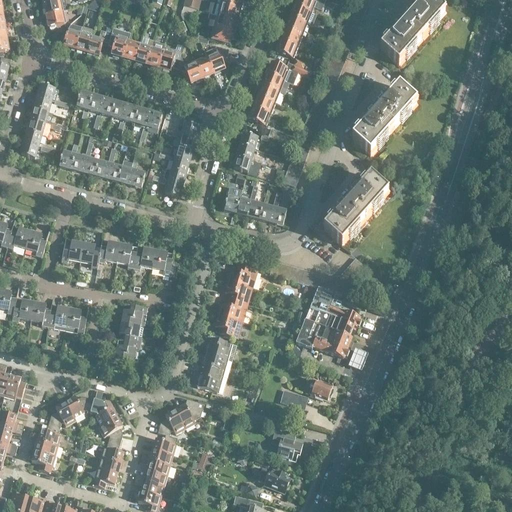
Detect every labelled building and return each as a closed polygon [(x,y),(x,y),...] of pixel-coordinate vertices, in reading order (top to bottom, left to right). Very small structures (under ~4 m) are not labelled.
[(165,0),(164,7),(170,9),(172,0),(165,0)] [(196,0),(184,0),(183,8),(185,8),(196,11),(198,12),(201,1),(196,0)] [(218,0),(217,5),(241,11),(243,0),(218,0)] [(295,3),(293,7),(295,8),(312,15),(314,9),(321,12),(326,0),(310,0),(310,1),(307,0),(297,0),(297,2),(295,3)] [(359,0),(356,0),(354,5),(367,9),(370,3),(359,0)] [(427,0),(404,25),(422,42),(446,16),(437,9),(440,6),(432,0),(430,0),(429,2),(427,0)] [(64,1),(43,5),(46,17),(61,14),(68,12),(65,1),(64,1)] [(94,2),(88,8),(87,11),(97,14),(99,4),(94,2)] [(214,5),(212,16),(238,23),(241,11),(217,5),(214,5)] [(354,5),(352,10),(365,15),(367,9),(354,5)] [(292,15),(290,19),(307,26),(312,28),(317,17),(312,15),(295,8),(293,7),(291,13),(292,15)] [(182,15),(181,18),(183,22),(189,23),(191,17),(195,18),(196,11),(185,8),(185,9),(182,15)] [(350,16),(363,20),(365,15),(352,10),(350,16)] [(61,14),(46,17),(48,29),(64,26),(61,14)] [(211,16),(210,16),(209,20),(217,23),(215,29),(234,34),(238,23),(212,16),(211,16)] [(363,20),(350,16),(348,21),(360,26),(363,20)] [(287,26),(285,30),(303,37),(307,26),(290,19),(289,21),(287,21),(286,25),(287,26)] [(360,26),(348,21),(345,27),(358,32),(360,26)] [(183,23),(179,25),(182,33),(187,32),(183,23)] [(404,25),(380,52),(381,54),(379,56),(387,64),(390,61),(398,69),(422,42),(404,25)] [(69,29),(68,33),(64,48),(76,51),(82,29),(72,26),(69,29)] [(332,26),(328,35),(336,39),(340,29),(332,26)] [(345,27),(343,32),(356,37),(358,32),(345,27)] [(82,29),(76,51),(87,55),(92,38),(94,32),(82,29)] [(92,38),(87,55),(99,58),(104,43),(109,45),(113,31),(107,29),(106,34),(101,33),(99,40),(92,38)] [(234,34),(215,29),(212,41),(231,47),(234,34)] [(281,37),(279,41),(298,49),(303,37),(285,30),(283,36),(281,37)] [(109,45),(108,47),(114,49),(112,56),(113,56),(113,58),(118,59),(118,58),(124,59),(128,44),(129,42),(128,42),(130,36),(113,31),(109,45)] [(356,37),(343,32),(341,37),(353,43),(356,37)] [(353,43),(341,37),(339,43),(351,49),(353,43)] [(142,39),(135,62),(147,66),(153,43),(154,42),(149,41),(149,39),(143,38),(143,39),(142,39)] [(198,38),(197,43),(208,46),(209,40),(198,38)] [(7,41),(0,41),(0,58),(3,58),(2,54),(9,53),(7,41)] [(278,49),(276,53),(293,60),(298,49),(279,41),(277,47),(278,49)] [(153,43),(147,66),(158,69),(164,49),(165,46),(153,43)] [(339,43),(336,49),(349,54),(351,49),(339,43)] [(128,44),(124,59),(135,62),(140,45),(135,44),(135,46),(128,44)] [(163,52),(158,69),(159,69),(171,72),(172,69),(178,70),(181,61),(181,59),(183,54),(164,49),(163,52)] [(216,51),(205,55),(206,59),(213,75),(225,71),(222,64),(225,63),(223,59),(226,58),(228,52),(216,49),(216,51)] [(349,54),(336,49),(334,55),(347,60),(349,54)] [(347,60),(334,55),(332,60),(344,65),(347,60)] [(202,80),(196,66),(189,68),(188,66),(185,68),(181,59),(178,70),(177,72),(183,74),(185,80),(188,78),(191,85),(202,80)] [(213,75),(206,59),(202,61),(203,63),(196,66),(202,80),(213,75)] [(344,65),(332,60),(330,66),(342,71),(344,65)] [(295,61),(293,67),(307,73),(309,67),(295,61)] [(268,70),(266,76),(284,83),(291,86),(293,87),(298,75),(309,80),(311,74),(307,73),(293,67),(289,65),(287,71),(271,65),(269,70),(268,70)] [(342,71),(330,66),(327,71),(340,76),(342,71)] [(327,71),(325,77),(338,82),(340,76),(327,71)] [(265,82),(262,87),(280,94),(285,96),(286,97),(291,86),(284,83),(266,76),(264,80),(265,82)] [(338,82),(325,77),(323,83),(335,88),(338,82)] [(335,88),(323,83),(320,88),(333,93),(335,88)] [(258,92),(257,96),(258,98),(276,105),(280,107),(285,96),(280,94),(262,87),(261,92),(258,92)] [(41,88),(37,100),(51,104),(55,92),(41,88)] [(333,93),(320,88),(318,94),(331,99),(333,93)] [(399,90),(375,116),(393,132),(417,106),(409,99),(411,96),(403,89),(400,91),(399,90)] [(76,109),(88,112),(92,98),(80,94),(76,109)] [(331,99),(318,94),(316,100),(329,104),(331,99)] [(92,98),(88,112),(99,116),(104,101),(92,98)] [(254,105),(252,109),(271,117),(275,106),(276,105),(258,98),(256,104),(254,105)] [(315,102),(307,98),(304,104),(313,107),(315,102)] [(37,100),(34,111),(48,115),(51,104),(37,100)] [(329,104),(316,100),(315,102),(313,105),(326,110),(329,104)] [(104,101),(99,116),(111,119),(115,105),(104,101)] [(313,107),(304,104),(302,110),(310,114),(311,111),(313,107)] [(115,105),(111,119),(122,122),(127,108),(115,105)] [(326,110),(313,105),(311,111),(324,115),(326,110)] [(127,108),(122,122),(134,126),(138,111),(127,108)] [(250,117),(249,121),(266,128),(271,117),(252,109),(250,115),(250,117)] [(34,111),(31,123),(45,127),(45,126),(48,127),(48,125),(50,126),(53,117),(48,115),(34,111)] [(134,126),(133,129),(140,131),(141,128),(146,129),(150,115),(138,111),(134,126)] [(311,111),(310,114),(309,117),(322,121),(324,115),(311,111)] [(146,129),(145,131),(147,132),(147,133),(157,136),(162,118),(150,115),(146,129)] [(393,132),(375,116),(351,142),(353,144),(351,147),(359,154),(362,151),(370,158),(393,132)] [(322,121),(309,117),(306,123),(320,126),(322,121)] [(31,123),(27,134),(42,138),(47,140),(49,130),(47,129),(48,127),(45,126),(45,127),(31,123)] [(320,126),(306,123),(304,128),(317,132),(320,126)] [(185,127),(182,139),(195,143),(199,131),(185,127)] [(317,132),(304,128),(302,134),(315,138),(317,132)] [(271,130),(268,138),(269,138),(289,145),(291,138),(271,130)] [(27,134),(24,146),(38,150),(42,138),(27,134)] [(315,138),(302,134),(299,140),(313,143),(315,138)] [(244,135),(240,147),(254,151),(257,139),(244,135)] [(182,139),(178,150),(192,154),(195,143),(182,139)] [(313,143),(299,140),(297,145),(311,149),(313,143)] [(311,149),(297,145),(295,151),(308,155),(311,149)] [(38,150),(24,146),(21,157),(35,162),(38,150)] [(240,147),(237,159),(251,162),(254,151),(240,147)] [(173,148),(170,157),(173,158),(172,160),(175,161),(175,162),(189,165),(192,154),(178,150),(173,148)] [(308,155),(295,151),(293,157),(306,161),(308,155)] [(64,155),(60,169),(72,172),(76,158),(64,155)] [(81,160),(76,158),(72,172),(83,175),(87,161),(87,158),(85,157),(86,156),(82,155),(81,160)] [(306,161),(293,157),(291,163),(304,167),(306,161)] [(251,162),(237,159),(234,170),(248,174),(247,176),(257,179),(261,166),(254,164),(251,163),(251,162)] [(87,161),(83,175),(95,178),(99,164),(87,161)] [(189,165),(175,162),(172,173),(186,177),(189,165)] [(122,170),(118,184),(129,187),(133,173),(134,170),(132,169),(133,166),(123,163),(122,170)] [(304,167),(291,163),(289,168),(302,172),(304,167)] [(99,164),(95,178),(106,181),(110,167),(99,164)] [(110,167),(106,181),(118,184),(122,170),(110,167)] [(302,172),(289,168),(287,174),(300,178),(302,172)] [(166,171),(164,181),(166,181),(165,183),(169,184),(182,188),(186,177),(172,173),(166,171)] [(133,173),(129,187),(141,190),(145,176),(133,173)] [(300,178),(287,174),(285,180),(298,184),(300,178)] [(246,178),(238,176),(236,184),(244,186),(246,178)] [(371,180),(347,206),(365,223),(389,196),(381,189),(383,186),(375,179),(372,181),(371,180)] [(285,180),(284,182),(283,186),(296,190),(298,184),(285,180)] [(169,184),(165,196),(179,200),(182,188),(169,184)] [(230,190),(224,212),(236,215),(242,195),(242,194),(230,190)] [(242,195),(236,215),(248,219),(252,204),(247,203),(249,197),(242,195)] [(252,204),(248,219),(260,222),(263,207),(252,204)] [(323,232),(325,234),(323,236),(331,244),(333,241),(341,249),(365,223),(347,206),(323,232)] [(263,207),(260,222),(271,225),(275,210),(263,207)] [(275,210),(271,225),(283,228),(287,213),(275,210)] [(0,224),(0,244),(2,245),(1,249),(7,250),(11,235),(6,233),(8,227),(0,224)] [(11,235),(7,250),(13,252),(14,248),(25,252),(31,234),(19,230),(17,235),(12,233),(11,235)] [(31,234),(25,252),(37,255),(36,259),(42,261),(46,245),(41,243),(43,237),(31,234)] [(70,250),(64,249),(61,264),(68,266),(69,262),(80,264),(84,245),(71,243),(70,250)] [(106,251),(101,250),(98,265),(105,266),(105,263),(116,265),(120,246),(108,244),(106,251)] [(96,248),(84,245),(80,264),(92,266),(91,270),(97,271),(98,265),(100,255),(94,254),(96,248)] [(120,246),(116,265),(128,267),(128,270),(134,271),(138,251),(132,250),(132,248),(120,246)] [(138,251),(134,271),(140,273),(141,269),(152,271),(156,253),(144,250),(143,254),(142,257),(137,256),(138,251)] [(156,253),(152,271),(164,273),(163,277),(170,278),(174,279),(177,265),(172,264),(174,257),(168,256),(168,255),(156,253)] [(355,261),(352,265),(362,274),(365,270),(355,261)] [(274,263),(270,277),(276,279),(280,265),(274,263)] [(280,265),(276,279),(281,280),(285,267),(280,265)] [(352,265),(348,269),(358,278),(362,274),(352,265)] [(290,268),(285,267),(281,280),(287,282),(290,268)] [(230,279),(229,283),(253,290),(258,273),(241,268),(240,268),(240,269),(242,269),(241,274),(231,272),(229,278),(230,279)] [(290,268),(287,282),(292,283),(296,270),(290,268)] [(348,269),(344,273),(354,283),(358,278),(348,269)] [(301,271),(296,270),(292,283),(297,285),(301,271)] [(307,273),(301,271),(297,285),(303,286),(307,273)] [(313,274),(307,273),(303,286),(309,288),(313,274)] [(344,273),(339,278),(346,291),(354,283),(344,273)] [(309,288),(314,289),(318,276),(313,274),(309,288)] [(318,276),(314,289),(318,290),(320,291),(324,277),(318,276)] [(329,279),(324,277),(320,291),(326,293),(329,279)] [(339,278),(334,279),(336,295),(341,297),(346,291),(339,278)] [(336,295),(334,279),(329,279),(326,293),(336,295)] [(226,288),(224,294),(234,297),(233,302),(231,302),(239,305),(248,307),(253,290),(229,283),(228,288),(226,288)] [(315,291),(305,288),(303,295),(305,295),(305,298),(313,300),(315,291)] [(313,325),(351,340),(356,328),(359,329),(361,323),(359,322),(359,320),(330,308),(336,295),(326,293),(320,291),(318,290),(305,323),(313,325)] [(16,308),(17,299),(12,298),(13,294),(1,292),(0,295),(0,311),(8,313),(8,317),(14,318),(16,308)] [(21,309),(16,308),(13,324),(18,325),(19,321),(31,323),(34,304),(22,302),(21,309)] [(221,313),(219,317),(243,324),(248,307),(239,305),(231,302),(233,303),(231,308),(221,306),(219,312),(221,313)] [(45,313),(46,307),(34,304),(31,323),(42,326),(42,329),(48,330),(50,314),(45,313)] [(50,314),(48,330),(65,333),(69,311),(57,308),(56,315),(50,314)] [(124,313),(122,325),(144,329),(147,311),(131,308),(130,314),(124,313)] [(69,311),(65,333),(83,337),(86,321),(80,320),(81,313),(69,311)] [(217,321),(215,328),(224,331),(223,336),(221,336),(238,341),(243,324),(219,317),(218,322),(217,321)] [(305,323),(296,345),(312,351),(313,348),(343,361),(344,359),(347,360),(349,353),(346,352),(351,340),(313,325),(305,323)] [(144,329),(122,325),(119,337),(126,338),(125,343),(141,346),(144,329)] [(289,338),(280,336),(279,343),(287,345),(289,338)] [(209,346),(206,357),(231,364),(236,347),(207,339),(205,345),(209,346)] [(118,348),(117,348),(115,360),(137,365),(141,346),(125,343),(119,342),(118,348)] [(368,357),(355,351),(348,368),(362,373),(368,357)] [(199,366),(197,372),(223,379),(226,380),(231,364),(206,357),(203,367),(199,366)] [(2,366),(0,373),(0,397),(4,399),(10,378),(4,377),(7,368),(2,366)] [(197,372),(196,377),(200,378),(196,389),(216,395),(222,397),(225,386),(222,385),(223,379),(197,372)] [(10,378),(4,399),(15,402),(15,400),(21,402),(22,399),(26,384),(20,382),(21,381),(10,378)] [(323,401),(327,403),(329,398),(331,399),(333,396),(333,392),(332,392),(333,389),(317,383),(314,391),(312,390),(309,396),(314,398),(314,399),(322,403),(323,401)] [(305,412),(308,400),(283,392),(280,405),(305,412)] [(75,399),(65,405),(76,423),(75,420),(84,415),(85,412),(90,414),(94,402),(86,400),(78,404),(75,399)] [(185,408),(176,412),(185,430),(195,425),(193,422),(200,419),(204,406),(186,401),(185,408)] [(94,402),(90,414),(96,416),(96,418),(101,428),(98,429),(98,430),(117,419),(111,410),(106,412),(102,405),(94,402)] [(50,419),(48,428),(60,431),(61,425),(64,426),(66,429),(76,423),(65,405),(55,410),(58,415),(50,419)] [(160,427),(157,435),(165,438),(169,439),(171,433),(173,432),(174,435),(185,430),(176,412),(165,418),(168,423),(160,427)] [(0,414),(0,425),(13,430),(22,432),(24,428),(15,425),(16,419),(0,414)] [(117,419),(98,430),(104,439),(106,438),(109,439),(108,445),(119,448),(122,440),(117,432),(122,429),(117,419)] [(226,420),(223,432),(228,433),(231,422),(226,420)] [(231,422),(228,433),(234,435),(237,424),(231,422)] [(0,437),(10,440),(12,434),(21,437),(22,432),(13,430),(0,425),(0,437)] [(240,436),(246,438),(249,426),(243,425),(240,436)] [(246,438),(252,439),(255,428),(249,426),(246,438)] [(41,432),(37,443),(58,448),(61,438),(58,437),(60,431),(48,428),(46,433),(41,432)] [(275,433),(273,440),(280,442),(276,458),(282,460),(280,464),(293,468),(294,465),(296,465),(298,458),(300,458),(303,448),(293,445),(295,438),(275,433)] [(0,437),(0,448),(16,453),(18,448),(9,446),(10,440),(0,437)] [(156,441),(153,452),(173,458),(176,447),(175,447),(177,441),(169,439),(165,438),(163,443),(156,441)] [(37,443),(35,453),(55,459),(58,448),(37,443)] [(103,450),(100,460),(121,466),(124,455),(118,454),(119,448),(108,445),(106,450),(103,450)] [(0,448),(0,459),(5,461),(6,455),(15,458),(16,453),(0,448)] [(142,456),(141,460),(150,462),(170,468),(173,458),(153,452),(151,458),(142,456)] [(55,459),(35,453),(31,464),(40,466),(38,472),(50,476),(55,459)] [(211,459),(203,455),(198,470),(206,473),(208,468),(211,469),(213,464),(210,463),(211,459)] [(100,460),(97,471),(118,477),(121,466),(100,460)] [(141,460),(140,465),(148,467),(147,473),(167,479),(170,468),(150,462),(141,460)] [(97,471),(92,487),(104,491),(106,485),(114,488),(118,477),(97,471)] [(285,496),(291,481),(286,479),(286,478),(277,474),(277,475),(271,473),(270,474),(263,471),(261,476),(268,479),(265,488),(285,496)] [(137,476),(135,481),(144,483),(164,489),(167,479),(147,473),(145,479),(137,476)] [(207,479),(194,474),(192,479),(200,482),(200,481),(206,483),(207,479)] [(135,481),(134,486),(142,488),(141,494),(161,499),(164,489),(144,483),(135,481)] [(259,491),(249,486),(245,496),(256,500),(259,491)] [(8,511),(26,511),(29,501),(20,498),(20,496),(13,494),(8,511)] [(141,494),(138,505),(146,507),(144,511),(157,511),(161,499),(141,494)] [(251,502),(235,498),(234,507),(248,510),(247,511),(263,511),(250,509),(251,502)] [(29,501),(26,511),(43,511),(46,503),(39,502),(39,503),(29,501)] [(46,503),(43,511),(61,511),(62,510),(52,507),(53,505),(46,503)]
